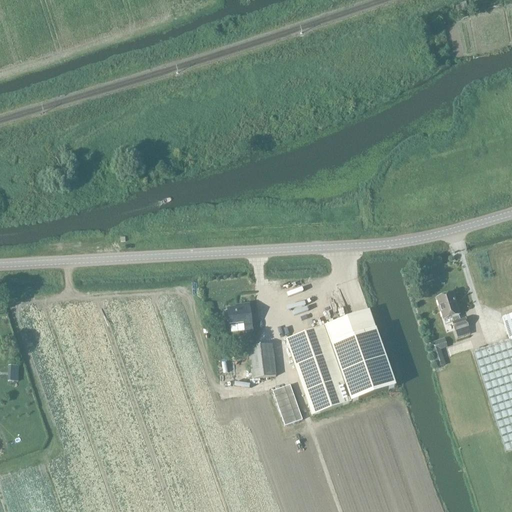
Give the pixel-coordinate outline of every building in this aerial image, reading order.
[(306,291),(300,294),(309,308),(315,305),(306,291)] [(453,322),(452,322),(455,332),(468,327),(465,319),(460,320),(458,315),(460,315),(453,293),(437,298),(444,320),(451,318),(453,322)] [(245,333),(252,332),(251,323),(252,323),(249,305),(241,306),(241,308),(228,310),(228,311),(226,312),(225,313),(224,314),(225,317),(226,319),(227,319),(229,319),(230,325),(244,324),(245,333)] [(375,331),(369,312),(347,320),(324,328),(350,404),(352,403),(395,388),(375,331)] [(510,340),(472,352),(496,428),(504,452),(504,453),(511,450),(511,314),(502,317),(510,340)] [(285,341),(312,417),(350,404),(324,328),(285,341)] [(429,344),(437,368),(446,365),(441,350),(447,348),(444,339),(429,344)] [(248,348),(252,380),(276,377),(272,345),(248,348)] [(284,388),(273,392),(285,427),(302,421),(292,392),(286,394),(284,388)]
